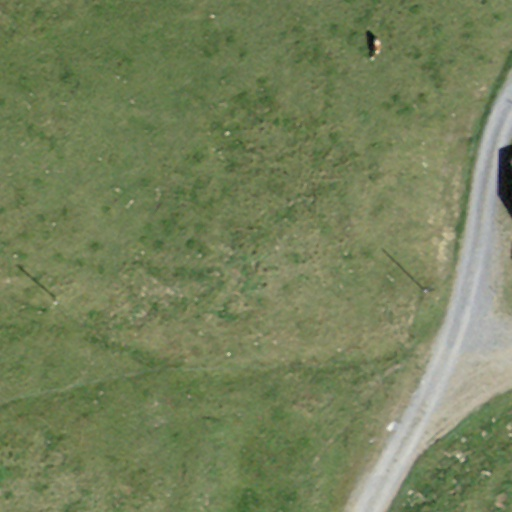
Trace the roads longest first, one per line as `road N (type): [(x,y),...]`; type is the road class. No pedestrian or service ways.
road 1 (track): [(511,104),(462,306),(421,403)]
road 2 (track): [(365,511),(421,403),(511,375)]
